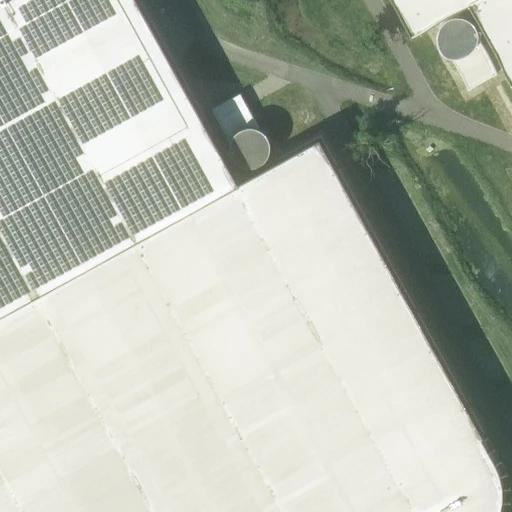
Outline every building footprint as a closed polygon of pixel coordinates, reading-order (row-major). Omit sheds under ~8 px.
[(0,0),(0,314),(241,182),(239,180),(140,0),(0,0)] [(394,0),(413,34),(470,3),(475,0),(394,0)] [(511,0),(475,0),(470,3),(498,54),(511,80),(511,0)] [(438,35),(438,38),(438,40),(439,43),(439,45),(441,47),(442,49),(443,51),(445,53),(447,54),(449,55),(468,90),(497,74),(478,40),(478,38),(478,35),(477,33),(477,31),(476,28),(475,26),(473,24),(471,22),(470,21),(467,20),(465,19),(463,18),(460,17),(458,17),(456,17),(453,18),(451,19),(449,20),(446,21),(445,22),(443,24),(441,26),(440,28),(439,30),(438,33),(438,35)] [(240,93),(212,108),(231,143),(231,145),(231,148),(232,150),(232,153),(233,155),(235,157),(236,159),(238,161),(240,162),(242,163),(244,164),(247,165),(249,165),(251,165),(254,165),(256,165),(259,164),(261,163),(263,161),(265,160),(266,158),(268,156),(269,154),(270,152),(270,149),(271,147),(271,145),(271,142),(270,140),(269,138),(268,135),(267,133),(265,132),(263,130),(262,129),(259,127),(240,93)] [(0,314),(0,511),(500,511),(501,509),(502,504),(503,500),(504,495),(504,490),(504,486),(503,481),(502,477),(501,472),(500,468),(498,463),(496,459),(482,434),(484,433),(344,179),(320,136),(239,180),(241,182),(0,314)]
